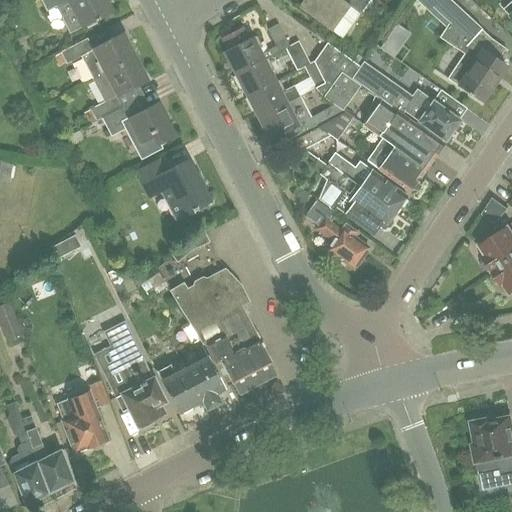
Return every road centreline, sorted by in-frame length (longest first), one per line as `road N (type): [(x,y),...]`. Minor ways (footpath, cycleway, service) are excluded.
road 1 (residential): [(369,336),(305,289),(166,28)]
road 2 (residential): [(139,490),(395,381)]
road 3 (residential): [(369,336),(511,127)]
road 4 (residential): [(442,511),(395,381)]
